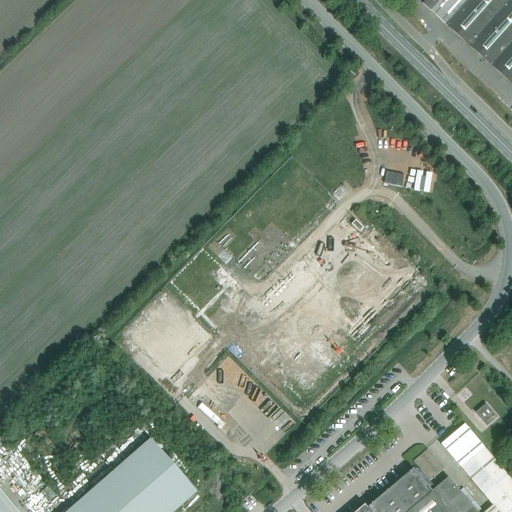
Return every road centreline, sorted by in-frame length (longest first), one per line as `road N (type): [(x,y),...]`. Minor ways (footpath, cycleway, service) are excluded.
road 1 (unclassified): [(276,511),(468,335),(500,301),(509,265),(502,210),(474,171),(302,0)]
road 2 (primary): [(511,151),(358,0)]
road 3 (unknown): [(296,495),(182,398)]
road 4 (unknown): [(398,402),(489,511)]
